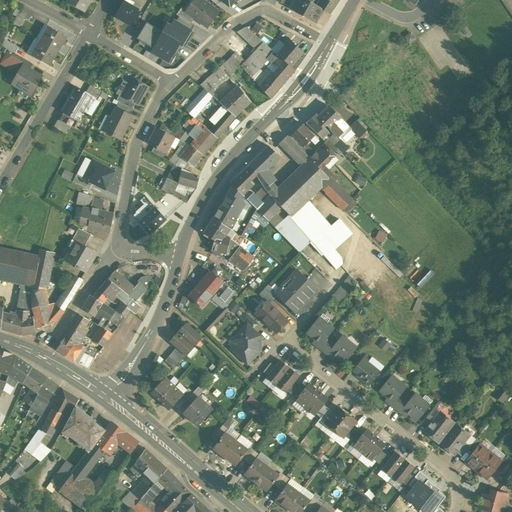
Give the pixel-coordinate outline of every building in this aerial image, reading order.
[(69,0),(67,3),(84,13),(91,0),(69,0)] [(128,0),(124,0),(115,17),(129,26),(139,10),(129,4),(131,1),(128,0)] [(128,0),(131,1),(129,4),(139,10),(144,0),(128,0)] [(322,9),(307,0),(296,0),(291,9),(315,22),(322,9)] [(339,0),(322,0),(318,6),(322,9),(330,14),(339,0)] [(197,7),(192,3),(186,11),(195,18),(197,20),(198,19),(208,27),(218,14),(201,1),(197,7)] [(186,11),(182,8),(177,15),(179,17),(191,24),(195,18),(186,11)] [(22,10),(14,22),(21,27),(29,14),(22,10)] [(179,17),(176,23),(191,31),(195,26),(191,24),(179,17)] [(193,33),(191,31),(176,23),(174,21),(171,27),(168,25),(164,33),(147,23),(137,39),(154,49),(152,52),(168,62),(173,55),(176,56),(182,45),(185,47),(193,33)] [(66,38),(48,27),(40,41),(58,52),(66,38)] [(18,48),(5,40),(2,46),(14,53),(15,54),(18,48)] [(289,40),(277,55),(284,61),(291,67),(303,52),(289,40)] [(58,52),(40,41),(31,56),(49,67),(58,52)] [(267,56),(258,47),(251,54),(261,63),(267,56)] [(15,54),(14,53),(10,59),(23,67),(23,66),(29,69),(32,64),(15,54)] [(277,55),(275,53),(273,59),(277,63),(280,62),(282,64),(284,61),(277,55)] [(261,63),(251,54),(242,64),(252,73),(261,63)] [(282,64),(275,71),(286,81),(295,71),(291,67),(284,61),(282,64)] [(29,69),(23,66),(23,67),(13,85),(21,89),(29,94),(33,88),(35,88),(37,84),(37,81),(40,76),(29,69)] [(286,81),(275,71),(273,74),(284,84),(286,81)] [(273,74),(271,72),(268,75),(281,87),(284,84),(273,74)] [(268,75),(259,86),(271,99),(281,87),(268,75)] [(123,96),(123,97),(136,104),(138,105),(148,87),(133,79),(130,85),(123,96)] [(228,79),(221,85),(225,91),(232,85),(228,79)] [(123,82),(121,86),(119,87),(119,89),(117,93),(120,95),(123,96),(130,85),(123,82)] [(250,102),(235,83),(232,85),(225,91),(234,103),(240,111),(250,102)] [(102,92),(90,85),(85,94),(92,97),(97,100),(102,92)] [(62,111),(63,112),(79,121),(92,97),(85,94),(76,88),(62,111)] [(29,94),(21,89),(17,95),(26,100),(30,94),(29,94)] [(204,90),(185,110),(193,117),(210,99),(211,100),(213,98),(204,90)] [(351,100),(344,93),(340,97),(347,105),(351,100)] [(26,100),(17,95),(16,98),(25,103),(26,100)] [(136,104),(123,97),(123,96),(120,95),(117,100),(133,109),(136,104)] [(133,109),(119,102),(116,108),(131,115),(134,110),(133,109)] [(234,103),(228,111),(235,117),(240,111),(234,103)] [(222,106),(214,114),(220,120),(228,111),(222,106)] [(328,107),(318,116),(326,125),(330,130),(337,123),(341,119),(328,107)] [(116,108),(105,131),(121,139),(133,116),(131,115),(116,108)] [(235,117),(228,111),(220,120),(215,125),(222,132),(235,117)] [(74,129),(79,121),(63,112),(58,120),(70,126),(74,129)] [(318,116),(315,114),(305,122),(316,133),(321,129),(326,125),(318,116)] [(198,123),(191,119),(190,121),(189,120),(187,122),(192,126),(191,127),(193,129),(198,123)] [(349,127),(341,119),(337,123),(343,129),(344,131),(349,127)] [(70,126),(58,120),(54,127),(65,133),(70,126)] [(206,129),(198,123),(193,129),(189,134),(208,150),(217,139),(210,132),(206,129)] [(302,124),(290,135),(291,136),(302,147),(305,145),(310,140),(313,136),(314,136),(302,124)] [(222,132),(215,125),(210,132),(217,139),(222,132)] [(354,125),(350,129),(357,136),(360,132),(354,125)] [(344,131),(342,133),(340,131),(336,136),(339,140),(350,129),(349,127),(344,131)] [(173,137),(157,128),(148,144),(154,147),(165,152),(165,153),(173,137)] [(181,129),(174,138),(183,143),(187,137),(186,133),(181,129)] [(321,129),(316,133),(321,138),(326,134),(321,129)] [(336,136),(334,134),(327,141),(335,149),(337,147),(342,142),(339,140),(336,136)] [(289,137),(287,135),(278,144),(301,167),(309,159),(289,137)] [(302,147),(291,136),(289,137),(309,159),(310,159),(315,154),(305,145),(302,147)] [(335,149),(327,141),(325,143),(325,142),(322,145),(323,146),(324,145),(331,153),(335,149)] [(342,142),(337,147),(341,152),(346,147),(342,143),(342,142)] [(315,154),(310,159),(319,169),(323,165),(333,155),(331,153),(324,145),(323,146),(315,154)] [(203,156),(191,146),(182,157),(194,167),(203,156)] [(165,152),(154,147),(151,152),(162,158),(165,152)] [(268,147),(249,165),(257,173),(258,175),(262,171),(265,173),(268,170),(280,159),(268,147)] [(278,190),(271,196),(282,207),(288,213),(290,216),(307,200),(319,188),(329,178),(328,177),(319,169),(310,159),(309,159),(301,167),(278,190)] [(105,189),(114,172),(93,161),(84,178),(93,183),(105,189)] [(257,173),(249,165),(242,173),(249,180),(257,173)] [(332,174),(323,165),(319,169),(328,177),(329,176),(330,177),(332,174)] [(170,173),(163,189),(171,194),(171,192),(176,181),(182,169),(175,166),(172,174),(170,173)] [(199,177),(182,169),(176,181),(178,181),(178,184),(196,189),(199,177)] [(70,181),(72,174),(64,170),(61,177),(70,181)] [(276,180),(268,170),(265,173),(262,171),(258,175),(257,176),(262,183),(266,190),(271,196),(278,190),(275,186),(275,185),(273,183),(276,180)] [(249,180),(242,173),(232,184),(233,185),(243,195),(253,184),(249,180)] [(89,190),(93,183),(77,175),(73,182),(89,190)] [(329,178),(319,188),(342,210),(353,200),(330,177),(329,176),(328,177),(329,178)] [(233,185),(220,207),(236,217),(244,203),(240,201),(244,196),(243,195),(233,185)] [(88,195),(80,193),(77,205),(84,207),(85,206),(86,206),(88,195)] [(182,198),(180,200),(186,203),(190,197),(184,194),(182,198)] [(94,197),(88,195),(86,206),(92,208),(93,199),(94,197)] [(143,204),(135,211),(136,212),(133,215),(139,222),(155,208),(146,196),(140,200),(143,204)] [(262,205),(257,209),(260,212),(268,221),(282,207),(271,196),(262,205)] [(101,201),(93,199),(92,208),(93,209),(99,211),(101,201)] [(256,200),(252,204),(254,206),(257,209),(262,205),(256,200)] [(307,200),(290,216),(312,241),(336,269),(342,263),(341,258),(335,250),(353,234),(339,220),(331,226),(307,200)] [(247,217),(244,222),(251,226),(260,212),(257,209),(254,206),(247,217)] [(236,217),(220,207),(214,218),(229,228),(236,217)] [(165,219),(155,208),(139,222),(150,234),(165,219)] [(113,216),(99,213),(99,211),(93,209),(93,210),(92,213),(90,226),(90,227),(96,228),(95,230),(110,234),(113,216)] [(92,213),(83,211),(81,224),(90,226),(92,213)] [(299,252),(312,241),(290,216),(275,229),(299,252)] [(239,219),(236,217),(229,228),(231,229),(233,227),(237,225),(241,228),(244,222),(239,219)] [(229,228),(214,218),(204,233),(215,239),(215,238),(221,240),(223,236),(226,236),(227,234),(226,233),(229,228)] [(251,226),(244,222),(241,228),(237,233),(244,238),(251,226)] [(92,234),(79,228),(73,239),(76,240),(77,240),(85,245),(92,234)] [(223,236),(221,240),(215,238),(215,239),(212,250),(217,251),(222,252),(227,254),(231,238),(230,237),(226,236),(223,236)] [(237,244),(231,238),(227,254),(231,256),(237,244)] [(85,245),(77,240),(76,240),(65,260),(85,272),(97,252),(85,245)] [(0,248),(0,277),(17,282),(18,274),(21,259),(22,254),(0,248)] [(253,257),(241,248),(231,260),(243,270),(253,257)] [(41,249),(32,290),(43,290),(45,290),(53,252),(41,249)] [(37,263),(21,259),(18,274),(26,275),(34,277),(37,263)] [(131,285),(114,271),(109,278),(125,291),(131,285)] [(276,293),(278,295),(296,312),(317,290),(297,271),(276,293)] [(204,280),(194,291),(206,301),(213,293),(210,291),(216,284),(220,280),(211,272),(206,277),(204,280)] [(364,291),(374,280),(367,274),(357,285),(364,291)] [(26,275),(21,296),(18,318),(20,319),(33,317),(29,300),(34,277),(26,275)] [(75,275),(57,305),(63,311),(75,293),(83,280),(75,275)] [(349,275),(333,295),(342,302),(358,282),(349,275)] [(134,289),(142,295),(153,284),(147,277),(140,279),(133,288),(134,289)] [(108,279),(98,291),(106,297),(111,301),(120,289),(108,279)] [(233,292),(220,280),(216,284),(224,291),(219,297),(221,299),(224,302),(233,292)] [(125,291),(124,292),(128,296),(134,289),(133,288),(131,285),(125,291)] [(276,293),(269,285),(264,290),(274,299),(278,295),(276,293)] [(134,289),(128,296),(136,302),(142,295),(134,289)] [(43,290),(32,290),(31,294),(31,299),(32,304),(33,304),(36,316),(49,313),(48,308),(48,307),(43,290)] [(274,299),(264,290),(260,295),(267,302),(268,302),(270,304),(274,299)] [(93,297),(90,296),(82,309),(95,316),(103,303),(102,303),(106,297),(98,291),(93,297)] [(206,301),(194,291),(190,296),(201,306),(206,301)] [(136,302),(128,296),(124,302),(132,308),(136,302)] [(188,298),(182,296),(178,306),(184,308),(188,298)] [(236,313),(240,305),(233,301),(228,309),(236,313)] [(117,311),(103,302),(103,303),(95,316),(100,320),(104,315),(113,321),(115,318),(118,320),(122,315),(117,311)] [(124,302),(117,311),(122,315),(125,317),(130,310),(132,308),(124,302)] [(141,306),(136,302),(132,308),(137,311),(141,306)] [(270,304),(268,302),(267,302),(257,313),(277,333),(288,321),(270,304)] [(36,316),(33,317),(35,328),(53,322),(63,311),(57,305),(51,309),(48,307),(48,308),(49,313),(36,316)] [(258,323),(246,311),(240,317),(247,324),(252,329),(258,323)] [(12,318),(3,314),(1,328),(22,335),(36,333),(35,328),(33,317),(20,319),(18,318),(12,316),(12,318)] [(86,318),(79,314),(66,336),(75,340),(79,342),(80,341),(83,336),(87,328),(82,325),(86,318)] [(323,325),(318,320),(307,333),(318,342),(320,344),(326,338),(333,329),(325,322),(323,325)] [(203,337),(186,323),(178,332),(195,347),(203,337)] [(252,329),(247,324),(234,338),(236,341),(236,345),(232,349),(247,364),(260,350),(260,336),(252,329)] [(102,327),(92,340),(99,344),(103,347),(112,333),(102,327)] [(195,347),(178,332),(170,341),(186,355),(186,356),(195,347)] [(75,340),(66,336),(57,349),(66,356),(73,343),(75,340)] [(88,339),(83,336),(80,341),(85,344),(86,342),(88,339)] [(351,343),(343,336),(335,345),(330,352),(332,354),(343,363),(354,349),(349,345),(351,343)] [(326,338),(320,344),(318,342),(315,346),(322,352),(330,341),(326,338)] [(330,341),(322,352),(329,357),(332,354),(330,352),(335,345),(330,341)] [(73,343),(66,356),(73,361),(78,355),(81,350),(82,349),(73,343)] [(99,353),(84,346),(82,349),(81,350),(95,355),(100,359),(102,355),(99,353)] [(186,355),(176,347),(172,352),(182,360),(186,355)] [(16,356),(0,350),(0,369),(10,373),(16,356)] [(182,360),(172,352),(169,356),(178,364),(182,360)] [(94,358),(83,353),(81,357),(78,363),(89,369),(94,358)] [(33,368),(16,356),(10,373),(6,383),(14,387),(19,379),(24,382),(33,368)] [(178,364),(169,356),(165,361),(174,369),(178,364)] [(363,357),(352,370),(357,374),(367,362),(368,361),(363,357)] [(268,376),(267,377),(276,385),(290,368),(281,360),(276,367),(268,376)] [(367,362),(357,374),(355,375),(368,386),(379,372),(367,362)] [(271,363),(263,372),(268,376),(276,367),(271,363)] [(47,378),(33,368),(24,382),(32,388),(38,392),(47,378)] [(290,368),(276,385),(286,393),(295,382),(300,376),(290,368)] [(166,377),(151,393),(160,401),(175,385),(166,377)] [(47,378),(38,392),(39,392),(49,399),(58,386),(47,378)] [(395,382),(390,378),(379,391),(391,400),(393,402),(398,395),(405,386),(397,380),(395,382)] [(295,382),(287,391),(292,395),(299,385),(295,382)] [(319,391),(309,383),(304,389),(296,398),(295,400),(305,408),(319,391)] [(175,385),(160,401),(170,410),(175,405),(184,394),(184,393),(175,385)] [(299,385),(292,395),(296,398),(304,389),(299,385)] [(193,392),(187,399),(192,403),(197,398),(198,398),(204,391),(199,387),(193,392)] [(32,388),(23,401),(31,406),(32,405),(39,392),(38,392),(32,388)] [(189,388),(184,393),(184,394),(175,405),(179,408),(187,399),(193,392),(189,388)] [(63,389),(54,406),(49,416),(46,421),(56,426),(73,395),(63,389)] [(500,389),(496,399),(505,403),(510,393),(500,389)] [(319,391),(305,408),(314,415),(316,414),(323,405),(328,398),(319,391)] [(49,399),(39,392),(32,405),(43,411),(49,399)] [(415,394),(408,403),(407,403),(402,410),(405,412),(416,420),(426,407),(421,403),(423,400),(421,399),(415,394)] [(398,395),(393,402),(391,400),(388,404),(395,409),(403,399),(398,395)] [(431,401),(424,395),(421,399),(423,400),(421,403),(426,407),(431,401)] [(257,407),(259,403),(250,397),(248,401),(257,407)] [(198,398),(197,398),(192,403),(184,412),(199,425),(213,410),(205,403),(205,404),(198,398)] [(403,399),(395,409),(402,415),(405,412),(402,410),(407,403),(403,399)] [(92,417),(76,405),(62,432),(68,437),(69,436),(78,442),(79,440),(91,449),(94,446),(95,446),(96,444),(107,430),(91,418),(92,417)] [(323,405),(316,414),(321,418),(328,409),(323,405)] [(325,422),(324,423),(334,431),(347,414),(338,406),(333,412),(325,422)] [(328,409),(321,418),(325,422),(333,412),(328,409)] [(42,412),(35,426),(40,428),(41,429),(46,421),(49,416),(42,412)] [(444,418),(438,413),(437,414),(434,418),(426,427),(425,429),(424,430),(425,432),(426,433),(427,434),(429,434),(429,433),(434,437),(433,438),(433,439),(433,440),(438,444),(455,423),(448,417),(446,417),(445,417),(444,418)] [(357,421),(347,414),(334,431),(343,439),(352,428),(357,421)] [(429,414),(422,423),(426,427),(434,418),(429,414)] [(139,442),(112,423),(107,430),(96,444),(104,450),(108,453),(118,440),(132,451),(139,442)] [(455,423),(438,444),(443,448),(445,449),(446,448),(447,447),(450,450),(450,451),(451,452),(451,453),(452,454),(454,455),(455,454),(456,454),(465,443),(467,439),(468,438),(467,436),(462,432),(463,431),(462,430),(462,429),(455,423)] [(223,425),(215,435),(220,439),(225,433),(229,429),(223,425)] [(40,428),(33,438),(39,443),(46,433),(41,429),(40,428)] [(352,428),(345,437),(349,441),(357,432),(352,428)] [(354,444),(352,446),(362,454),(376,437),(366,429),(361,435),(354,444)] [(357,432),(349,441),(354,444),(361,435),(357,432)] [(220,439),(214,448),(225,456),(236,441),(225,433),(220,439)] [(57,440),(51,436),(46,444),(52,448),(57,440)] [(376,437),(362,454),(372,461),(373,460),(381,451),(386,444),(376,437)] [(470,446),(469,448),(474,451),(479,445),(480,445),(482,442),(476,438),(470,446)] [(247,450),(236,441),(225,456),(236,465),(241,457),(247,450)] [(465,443),(457,453),(461,457),(469,448),(470,446),(465,443)] [(96,444),(95,446),(94,446),(91,449),(72,474),(82,481),(104,450),(96,444)] [(480,445),(479,445),(474,451),(465,462),(476,471),(490,453),(480,445)] [(247,450),(241,457),(246,461),(254,451),(249,447),(247,450)] [(145,448),(135,464),(143,472),(149,464),(151,466),(156,458),(145,448)] [(254,451),(246,461),(251,465),(256,458),(257,459),(260,455),(254,451)] [(381,451),(373,460),(378,464),(385,455),(381,451)] [(382,467),(381,469),(391,477),(405,460),(395,452),(390,458),(382,467)] [(499,461),(490,453),(476,471),(487,479),(495,468),(500,462),(499,461)] [(385,455),(378,464),(382,467),(390,458),(385,455)] [(167,469),(156,458),(151,466),(149,464),(143,472),(155,483),(160,478),(167,469)] [(257,459),(256,458),(251,465),(245,474),(256,482),(267,467),(257,459)] [(507,463),(501,458),(499,461),(500,462),(495,468),(500,472),(507,463)] [(405,460),(391,477),(401,485),(409,474),(414,467),(405,460)] [(11,474),(17,480),(24,471),(18,466),(11,474)] [(511,466),(503,475),(509,479),(511,474),(511,466)] [(278,474),(267,467),(256,482),(267,490),(273,483),(279,475),(278,474)] [(167,469),(160,478),(167,485),(175,476),(167,469)] [(106,471),(94,490),(102,497),(110,485),(115,478),(112,475),(106,471)] [(408,485),(413,489),(417,484),(421,488),(428,480),(431,482),(432,481),(420,471),(414,478),(408,485)] [(280,472),(278,474),(279,475),(273,483),(277,487),(285,476),(280,472)] [(82,481),(72,474),(60,489),(90,511),(91,511),(102,497),(94,490),(93,490),(82,481)] [(409,474),(402,483),(407,487),(408,485),(414,478),(409,474)] [(175,476),(167,485),(174,492),(165,501),(174,511),(190,492),(175,476)] [(285,476),(277,487),(283,491),(287,484),(288,484),(291,480),(285,476)] [(130,491),(115,478),(110,485),(124,498),(130,491)] [(145,478),(132,493),(140,500),(143,497),(153,485),(145,478)] [(153,485),(143,497),(143,498),(150,503),(167,485),(160,478),(153,485)] [(440,490),(431,482),(428,480),(421,488),(417,484),(413,489),(407,497),(421,509),(419,511),(438,511),(436,510),(446,497),(439,492),(440,490)] [(283,491),(276,500),(287,508),(298,492),(288,484),(287,484),(283,491)] [(501,511),(506,495),(491,491),(489,497),(482,495),(479,508),(494,511),(501,511)] [(309,500),(298,492),(287,508),(292,511),(301,511),(305,507),(310,501),(309,500)] [(211,511),(191,493),(173,511),(211,511)] [(312,496),(309,500),(310,501),(305,507),(310,511),(318,500),(312,496)] [(150,503),(143,498),(136,507),(142,511),(153,511),(157,509),(150,503)] [(12,499),(7,503),(8,503),(3,508),(7,511),(8,511),(17,504),(12,499)] [(318,500),(310,511),(311,511),(316,511),(321,506),(321,507),(323,504),(318,500)]
